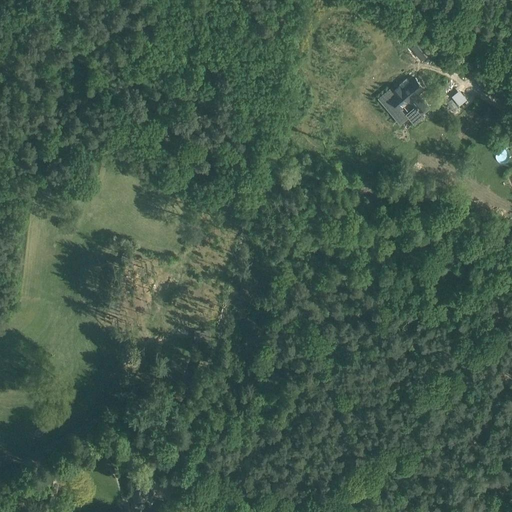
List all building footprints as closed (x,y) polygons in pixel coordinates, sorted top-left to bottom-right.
[(421,59),(432,50),(420,34),(408,43),(421,59)] [(392,87),(378,98),(392,114),(399,108),(400,109),(410,100),(418,108),(425,102),(418,94),(424,88),(416,78),(402,89),(400,86),(395,90),(392,87)] [(211,356),(202,352),(195,368),(204,372),(211,356)] [(61,471),(45,468),(43,477),(47,478),(42,502),(43,504),(45,505),(46,506),(49,506),(52,506),(54,504),(55,503),(61,471)] [(46,479),(33,476),(29,499),(42,502),(46,479)] [(147,477),(130,477),(130,500),(147,500),(147,502),(154,505),(151,511),(161,511),(165,504),(155,501),(152,499),(152,486),(147,485),(147,477)]
